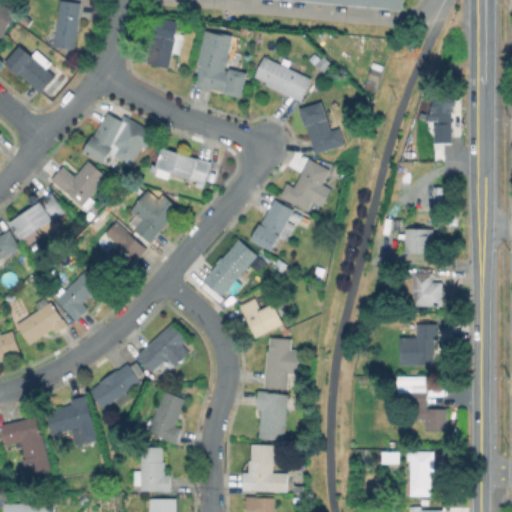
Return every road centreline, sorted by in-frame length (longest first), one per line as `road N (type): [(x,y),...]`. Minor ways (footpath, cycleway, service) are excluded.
road 1 (tertiary): [(479,511),(480,0)]
road 2 (residential): [(0,393),(59,368),(111,332),(252,174),(264,145)]
road 3 (residential): [(209,511),(224,358),(210,326),(161,279)]
road 4 (residential): [(0,184),(97,73),(121,0)]
road 5 (residential): [(97,73),(187,120),(264,145)]
